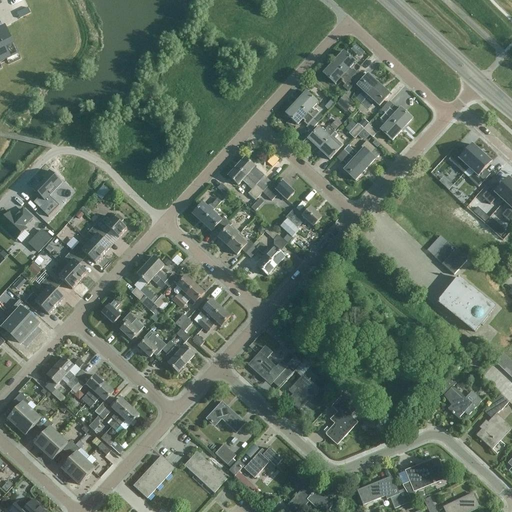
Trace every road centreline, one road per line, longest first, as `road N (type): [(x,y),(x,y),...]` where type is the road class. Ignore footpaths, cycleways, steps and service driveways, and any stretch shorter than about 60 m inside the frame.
road 1 (residential): [(511,500),(434,434),(331,470),(217,366)]
road 2 (residential): [(163,221),(99,162),(68,150),(47,156),(0,205)]
road 3 (residential): [(357,215),(254,122)]
road 4 (residential): [(265,314),(163,221)]
road 5 (residential): [(449,115),(347,22)]
road 6 (residential): [(173,413),(72,321)]
road 7 (residential): [(254,122),(347,22)]
road 8 (residential): [(357,215),(449,115)]
road 9 (residential): [(72,321),(163,221)]
road 10 (residential): [(265,314),(357,215)]
road 11 (residential): [(163,221),(254,122)]
road 12 (residential): [(83,511),(173,413)]
